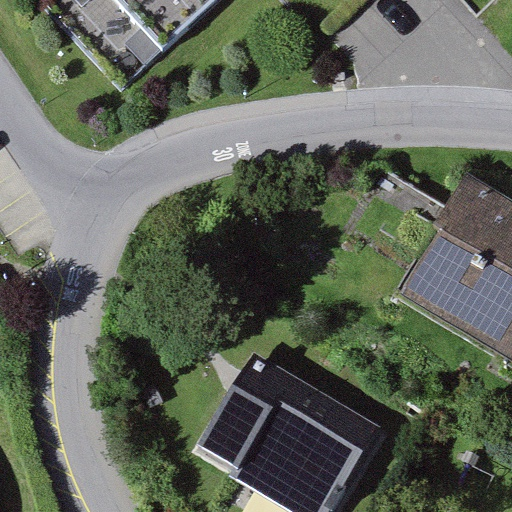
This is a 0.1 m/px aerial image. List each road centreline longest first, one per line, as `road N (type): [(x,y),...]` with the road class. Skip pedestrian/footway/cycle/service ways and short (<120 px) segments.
road 1 (residential): [(511,125),(354,120),(236,138),(156,171),(90,212)]
road 2 (residential): [(90,212),(72,369),(82,455),(109,511)]
road 3 (residential): [(90,212),(0,84)]
